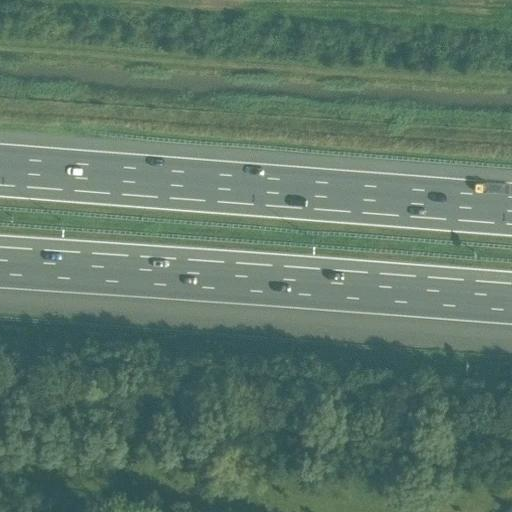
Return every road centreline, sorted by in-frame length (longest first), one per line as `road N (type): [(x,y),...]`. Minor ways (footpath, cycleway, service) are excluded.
road 1 (motorway): [(511,210),(0,171)]
road 2 (motorway): [(0,260),(511,298)]
road 3 (track): [(511,75),(0,42)]
